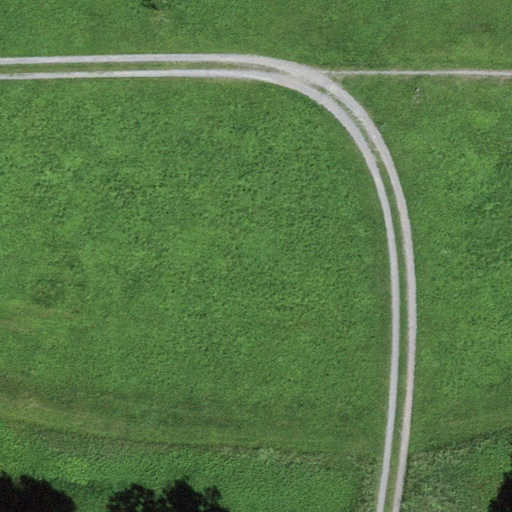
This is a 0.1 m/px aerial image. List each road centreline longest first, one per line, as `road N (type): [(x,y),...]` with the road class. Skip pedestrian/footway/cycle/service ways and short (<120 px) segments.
road 1 (track): [(321,79),(384,167),(398,301),(376,511)]
road 2 (track): [(0,65),(242,61),(321,79)]
road 3 (track): [(321,79),(456,69),(511,75)]
